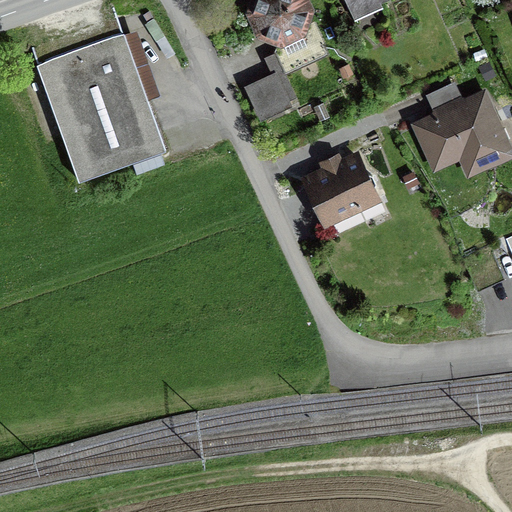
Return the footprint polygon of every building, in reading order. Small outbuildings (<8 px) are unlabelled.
[(248,0),(244,10),(257,35),(278,41),(274,51),(285,72),(328,52),(315,21),(309,24),(316,7),(312,0),(248,0)] [(346,0),(359,27),(387,14),(380,0),(346,0)] [(176,51),(149,10),(143,13),(148,20),(144,22),(156,41),(157,40),(168,56),(176,51)] [(79,179),(167,148),(148,96),(160,92),(137,27),(124,32),(123,30),(37,61),(79,179)] [(488,55),(485,47),(473,52),(477,60),(488,55)] [(285,72),(274,51),(264,55),(271,71),(243,83),(259,119),(292,103),(290,98),(295,96),(285,72)] [(353,71),(349,61),(339,65),(344,75),(353,71)] [(433,109),(410,120),(433,169),(459,158),(467,175),(511,154),(511,140),(486,85),(463,95),(455,79),(425,93),(433,109)] [(330,115),(323,100),(313,106),(320,120),(330,115)] [(341,155),(339,149),(318,158),(321,164),(301,174),(324,225),(383,199),(359,147),(341,155)] [(137,173),(165,163),(162,153),(133,163),(137,173)] [(419,181),(414,170),(403,175),(408,186),(419,181)] [(463,258),(477,289),(505,276),(490,245),(463,258)]
